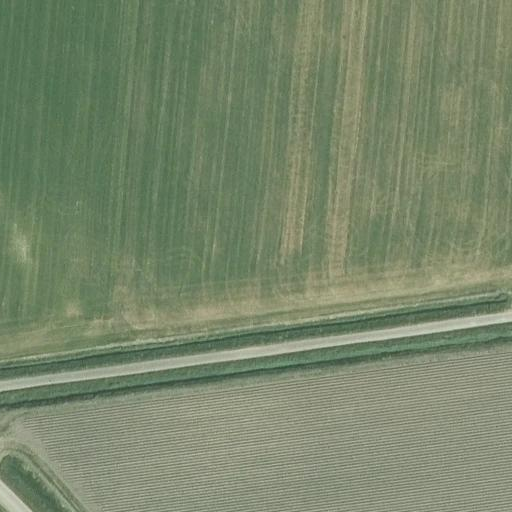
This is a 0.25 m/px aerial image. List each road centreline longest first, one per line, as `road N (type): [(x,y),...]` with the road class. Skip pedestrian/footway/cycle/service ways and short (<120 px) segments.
road 1 (track): [(511,317),(0,387)]
road 2 (track): [(94,511),(17,436),(0,443)]
